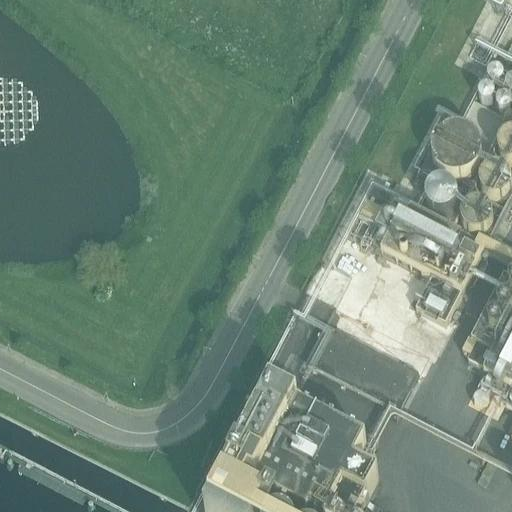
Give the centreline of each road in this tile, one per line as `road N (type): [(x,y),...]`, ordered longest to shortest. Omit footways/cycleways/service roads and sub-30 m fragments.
road 1 (tertiary): [(0,368),(126,431),(184,418),(217,374),(414,0)]
road 2 (unclassified): [(511,257),(450,359),(438,395),(440,439),(470,511)]
